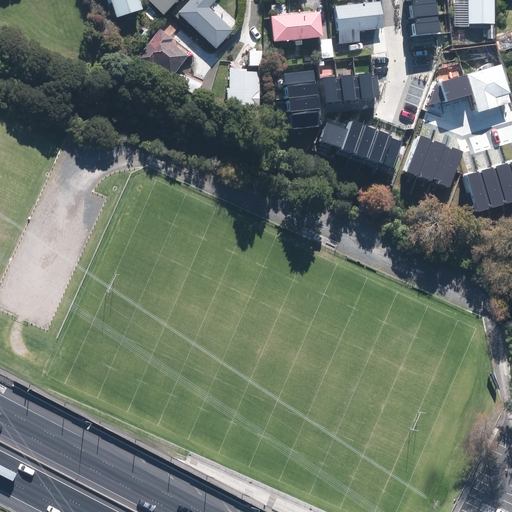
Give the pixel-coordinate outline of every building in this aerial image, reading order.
[(144,8),(141,0),(113,0),(119,16),(144,8)] [(158,18),(175,0),(145,0),(143,2),(158,18)] [(190,0),(178,13),(214,48),(232,29),(209,7),(216,0),(190,0)] [(438,16),(435,0),(413,0),(415,5),(410,6),(412,19),(416,18),(438,16)] [(494,24),(494,0),(468,0),(468,23),(494,24)] [(376,3),(332,8),(335,45),(355,43),(354,32),(379,30),(376,3)] [(266,19),(269,44),(318,39),(315,14),(266,19)] [(438,16),(416,18),(417,23),(414,23),(415,35),(440,32),(438,16)] [(492,34),(474,35),(474,45),(492,43),(492,34)] [(466,35),(451,35),(451,45),(467,44),(466,35)] [(329,41),(317,41),(317,60),(328,60),(329,41)] [(481,111),(511,101),(511,95),(502,64),(469,75),(481,111)] [(314,70),(284,74),(286,86),(316,82),(314,70)] [(371,73),(355,75),(357,99),(373,98),(371,73)] [(339,77),(342,101),(357,99),(355,75),(339,77)] [(467,75),(441,82),(442,85),(435,87),(429,105),(443,101),(444,102),(473,94),(467,75)] [(324,78),(327,103),(342,101),(339,77),(324,78)] [(385,80),(385,92),(400,93),(400,81),(385,80)] [(316,82),(286,86),(288,99),(318,95),(316,82)] [(318,95),(288,99),(290,112),(319,109),(318,95)] [(319,109),(290,112),(292,129),(322,125),(319,109)] [(347,130),(341,148),(353,152),(362,126),(350,122),(347,130)] [(328,123),(322,141),(341,148),(347,130),(328,123)] [(375,131),(362,126),(353,152),(366,157),(375,131)] [(388,136),(375,131),(366,157),(379,161),(388,136)] [(401,140),(388,136),(379,161),(392,166),(401,140)] [(421,136),(408,172),(421,177),(434,141),(421,136)] [(434,141),(421,177),(434,181),(447,146),(434,141)] [(447,146),(434,181),(449,186),(462,151),(447,146)] [(495,167),(505,204),(511,201),(511,172),(509,163),(495,167)] [(480,171),(491,208),(505,204),(495,167),(480,171)] [(467,175),(477,212),(491,208),(480,171),(467,175)]
